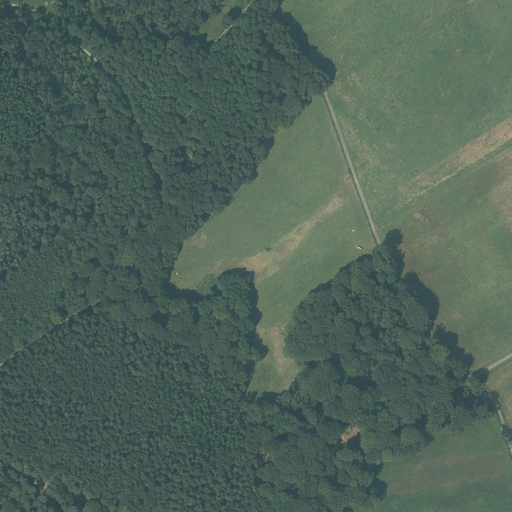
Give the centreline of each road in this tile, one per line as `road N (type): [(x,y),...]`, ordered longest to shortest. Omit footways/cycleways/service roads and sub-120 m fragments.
road 1 (unknown): [(322,83),(280,120),(230,200),(185,227),(147,289),(165,321),(201,327),(235,349),(239,407),(264,421),(280,458),(284,511)]
road 2 (track): [(511,452),(494,404),(437,345),(387,262),(322,83),(275,26),(274,0)]
road 3 (track): [(147,151),(163,211),(147,289),(86,306),(0,365)]
road 4 (track): [(0,0),(40,12),(99,63),(147,151)]
road 5 (track): [(256,0),(206,55),(189,112),(147,151)]
road 6 (unknown): [(0,456),(124,511)]
road 7 (unknown): [(369,444),(473,378)]
